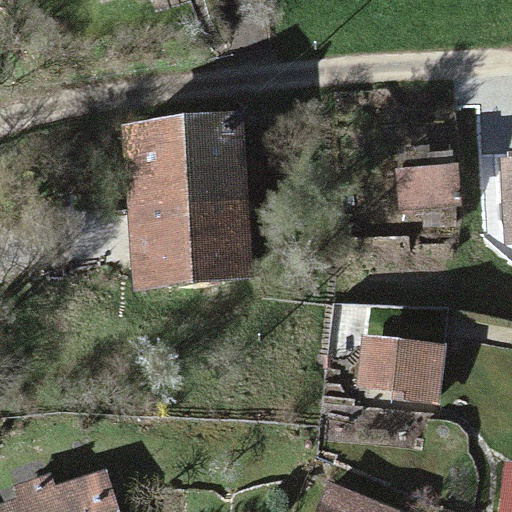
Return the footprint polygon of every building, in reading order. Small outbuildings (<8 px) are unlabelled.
[(146,127),(149,277),(261,275),(258,125),(146,127)] [(476,171),(400,172),(400,217),(476,216),(476,171)] [(457,344),(372,337),(368,387),(453,394),(457,344)] [(141,511),(122,465),(12,510),(12,511),(141,511)] [(338,476),(322,511),(416,511),(417,510),(338,476)]
